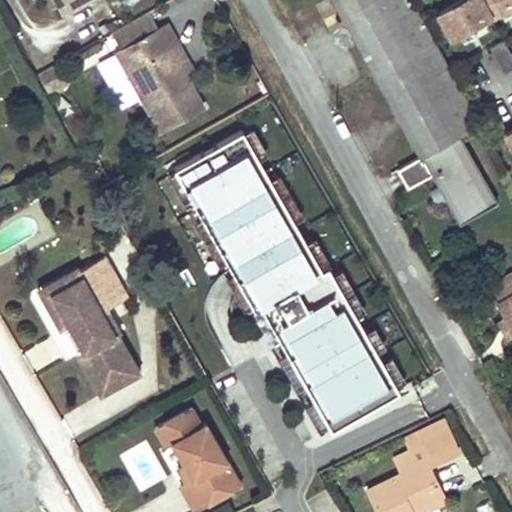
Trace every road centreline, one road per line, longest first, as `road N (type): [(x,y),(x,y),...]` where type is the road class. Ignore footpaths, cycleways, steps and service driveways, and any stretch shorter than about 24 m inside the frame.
road 1 (residential): [(256,0),(511,460)]
road 2 (unknown): [(468,382),(293,464)]
road 3 (unknown): [(293,464),(213,315)]
